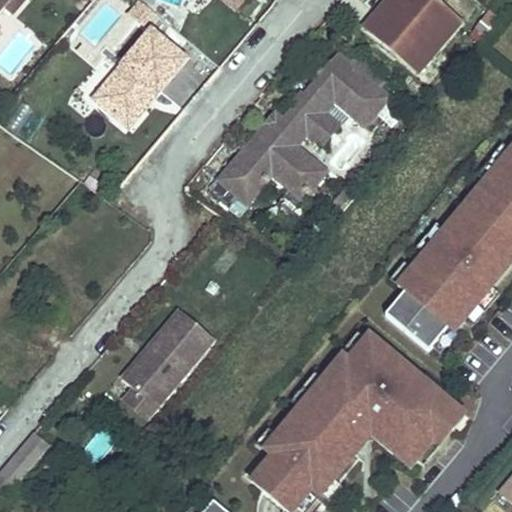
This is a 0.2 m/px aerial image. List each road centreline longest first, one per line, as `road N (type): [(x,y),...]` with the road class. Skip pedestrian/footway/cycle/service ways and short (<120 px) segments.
road 1 (residential): [(0,445),(163,249),(173,167),(313,0)]
road 2 (residential): [(365,511),(392,472),(430,453),(496,442),(511,424)]
